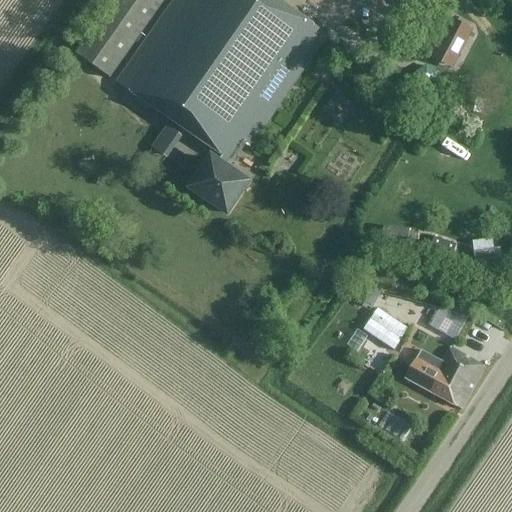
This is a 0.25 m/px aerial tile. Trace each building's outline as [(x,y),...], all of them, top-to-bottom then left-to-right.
[(165,0),(113,0),(76,54),(110,78),(165,0)] [(275,0),(173,0),(115,83),(221,158),(217,164),(210,159),(190,189),(226,214),(249,180),(228,166),(244,144),(249,148),(328,36),(275,0)] [(470,30),(453,21),(434,59),(451,68),(470,30)] [(428,92),(438,85),(438,72),(427,66),(415,73),(416,86),(428,92)] [(173,130),(165,125),(150,149),(165,159),(175,144),(167,139),(173,130)] [(499,237),(478,240),(480,261),(502,259),(499,237)] [(434,239),(431,246),(453,253),(456,246),(434,239)] [(383,306),(356,347),(372,357),(383,341),(399,352),(416,328),(383,306)] [(451,312),(444,331),(463,338),(470,319),(451,312)] [(420,351),(405,379),(460,409),(483,368),(450,349),(442,364),(420,351)]
